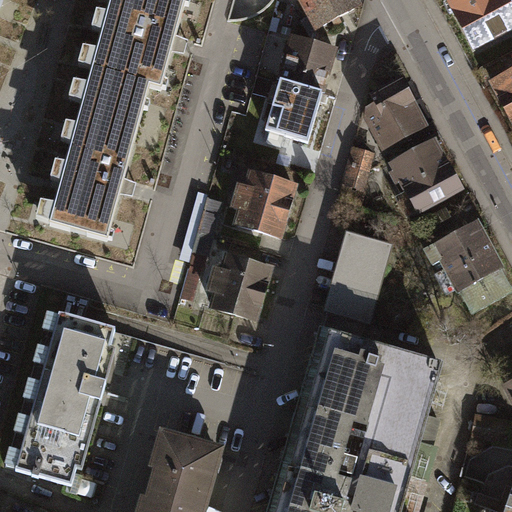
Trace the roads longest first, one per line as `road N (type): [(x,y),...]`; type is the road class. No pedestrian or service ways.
road 1 (residential): [(236,511),(366,51),(376,30),(406,7)]
road 2 (tertiary): [(406,7),(511,201)]
